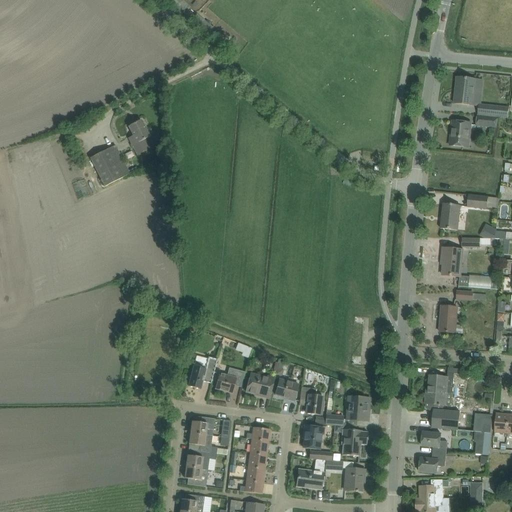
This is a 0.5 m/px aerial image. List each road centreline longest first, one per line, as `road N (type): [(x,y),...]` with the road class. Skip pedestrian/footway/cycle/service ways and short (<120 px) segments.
road 1 (unclassified): [(417,188),(374,177),(340,156),(153,0)]
road 2 (residential): [(280,502),(288,420),(180,406),(168,511)]
road 3 (residential): [(401,353),(417,188)]
road 4 (residential): [(393,510),(401,353)]
road 5 (residential): [(417,188),(435,54)]
